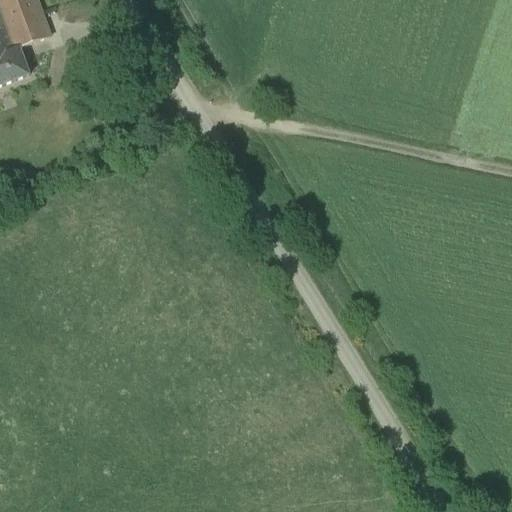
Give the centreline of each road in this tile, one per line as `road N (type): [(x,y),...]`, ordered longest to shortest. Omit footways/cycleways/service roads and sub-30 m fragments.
road 1 (unclassified): [(442,511),(124,0)]
road 2 (track): [(229,108),(511,179)]
